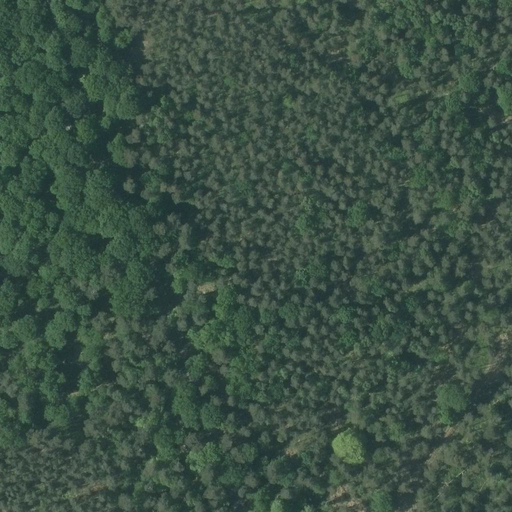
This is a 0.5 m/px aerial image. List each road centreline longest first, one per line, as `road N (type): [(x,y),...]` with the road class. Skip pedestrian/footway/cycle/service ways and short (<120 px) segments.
road 1 (tertiary): [(236,511),(46,0)]
road 2 (track): [(511,348),(453,417),(410,511)]
